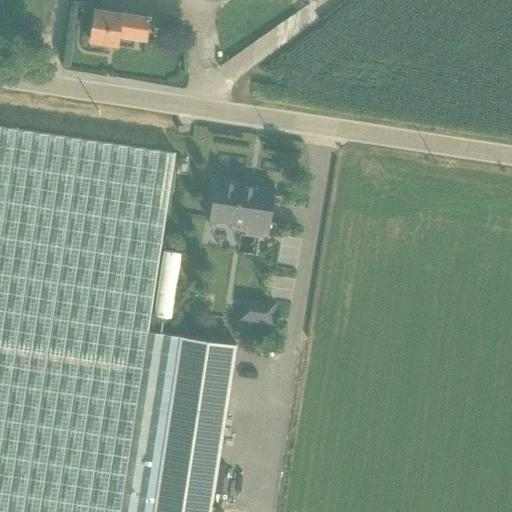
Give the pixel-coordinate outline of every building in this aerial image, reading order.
[(142,9),(78,6),(76,47),(102,48),(103,29),(141,31),(142,9)] [(172,150),(0,125),(0,511),(154,511),(181,331),(146,326),(172,150)] [(278,196),(208,182),(195,244),(235,252),(239,239),(271,242),(278,196)] [(181,323),(188,256),(171,254),(164,321),(181,323)] [(248,327),(280,327),(280,302),(248,303),(248,327)] [(181,331),(154,511),(215,511),(241,340),(181,331)]
